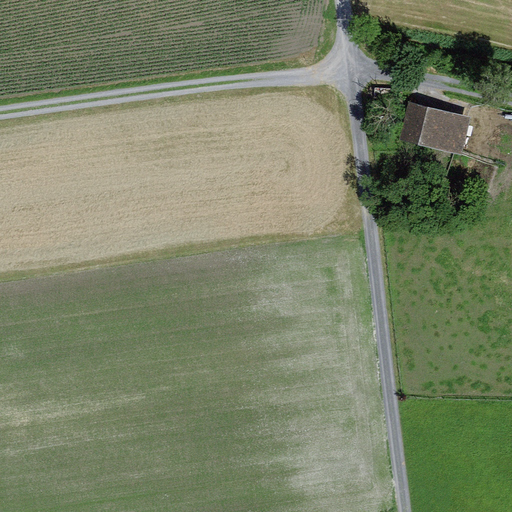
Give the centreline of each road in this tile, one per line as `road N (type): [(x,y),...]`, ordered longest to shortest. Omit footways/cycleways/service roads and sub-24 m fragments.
road 1 (track): [(0,122),(359,74),(511,108)]
road 2 (track): [(347,0),(410,511)]
